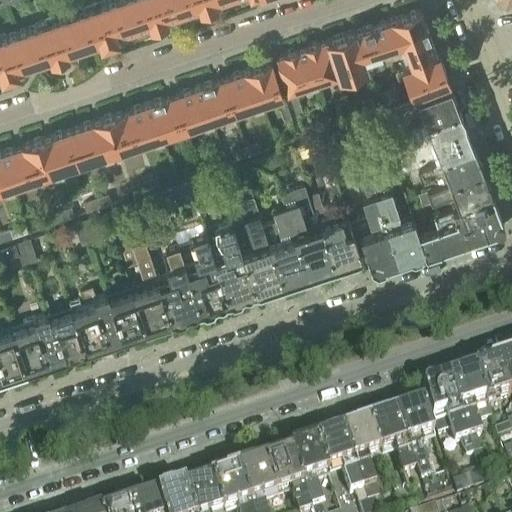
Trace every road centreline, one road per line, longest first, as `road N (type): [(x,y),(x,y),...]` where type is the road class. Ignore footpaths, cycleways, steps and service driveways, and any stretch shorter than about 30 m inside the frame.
road 1 (residential): [(0,496),(511,321)]
road 2 (residential): [(511,252),(0,425)]
road 3 (residential): [(334,0),(0,114)]
